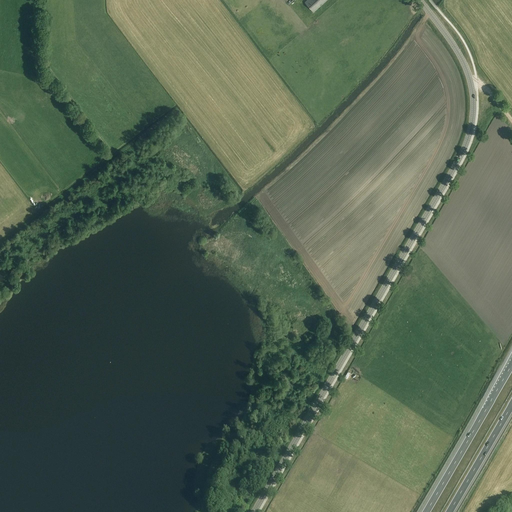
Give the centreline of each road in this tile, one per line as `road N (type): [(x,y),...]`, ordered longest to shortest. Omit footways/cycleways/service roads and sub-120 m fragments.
road 1 (tertiary): [(253,511),(472,125),(467,70),(418,0)]
road 2 (motorway): [(511,365),(426,511)]
road 3 (motorway): [(449,511),(511,405)]
